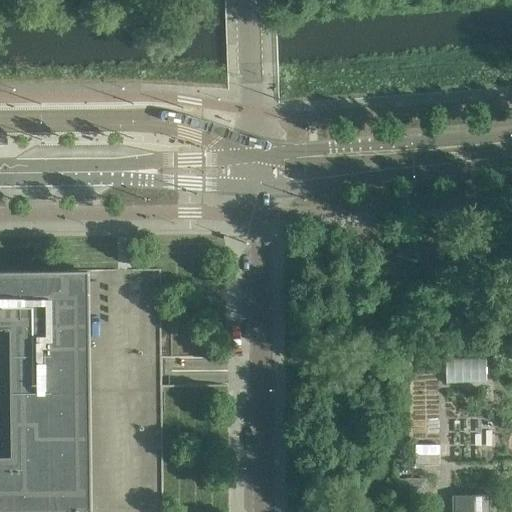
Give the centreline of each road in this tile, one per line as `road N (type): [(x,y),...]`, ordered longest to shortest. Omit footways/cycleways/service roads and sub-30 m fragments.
road 1 (residential): [(263,511),(257,187)]
road 2 (residential): [(256,156),(251,0)]
road 3 (tertiary): [(102,172),(257,187)]
road 4 (tertiary): [(256,156),(102,172)]
road 5 (tertiary): [(372,156),(511,142)]
road 6 (tertiary): [(257,187),(327,180),(372,156)]
